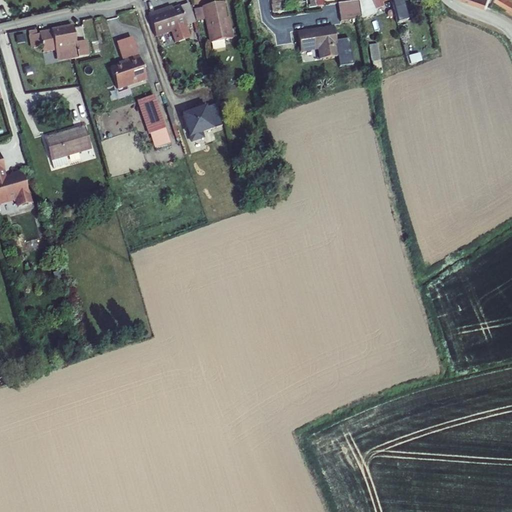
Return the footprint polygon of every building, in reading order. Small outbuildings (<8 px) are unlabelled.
[(262,0),(266,16),(270,15),(283,13),(280,0),(262,0)] [(357,0),(355,0),(338,3),(341,21),(361,17),(357,0)] [(357,0),(361,19),(365,18),(362,2),(366,1),(366,0),(357,0)] [(366,0),(366,1),(362,2),(365,18),(374,15),(372,9),(380,6),(378,3),(385,0),(366,0)] [(388,0),(389,5),(393,23),(401,22),(398,7),(400,7),(398,0),(388,0)] [(511,0),(494,0),(494,1),(507,8),(506,11),(511,13),(511,0)] [(216,5),(198,10),(202,23),(208,46),(226,41),(230,40),(227,30),(224,31),(216,5)] [(149,16),(156,38),(186,28),(180,8),(157,16),(156,13),(149,16)] [(198,10),(188,12),(192,26),(202,23),(198,10)] [(298,32),(302,51),(318,47),(319,58),(337,55),(331,26),(298,32)] [(73,31),(52,34),(54,46),(54,50),(55,52),(56,63),(71,61),(87,59),(86,46),(75,47),(73,31)] [(34,48),(34,52),(46,51),(54,50),(54,46),(52,34),(31,36),(33,48),(34,48)] [(371,44),(373,59),(380,58),(378,43),(371,44)] [(140,60),(135,44),(119,50),(125,69),(127,68),(126,65),(140,60)] [(46,51),(34,52),(35,65),(56,63),(55,52),(54,50),(46,51)] [(149,85),(140,60),(126,65),(127,68),(112,73),(119,95),(149,85)] [(167,133),(156,101),(141,106),(152,138),(167,133)] [(222,133),(215,106),(204,110),(203,107),(195,109),(196,113),(182,117),(190,139),(201,135),(202,140),(222,133)] [(40,139),(48,165),(63,161),(60,153),(86,145),(80,127),(40,139)] [(0,157),(0,204),(7,203),(7,201),(15,199),(18,208),(30,204),(21,172),(9,175),(10,178),(4,180),(2,171),(4,170),(0,157)]
